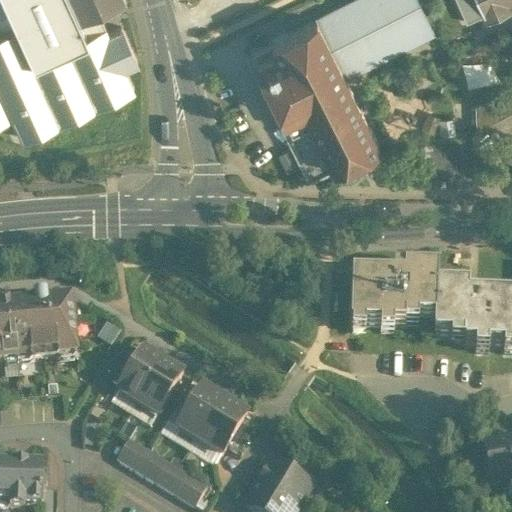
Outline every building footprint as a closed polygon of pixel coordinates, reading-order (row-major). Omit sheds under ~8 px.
[(0,0),(0,120),(12,115),(22,137),(134,87),(125,68),(138,62),(121,26),(108,31),(99,12),(126,0),(125,0),(0,0)] [(351,0),(317,18),(345,75),(434,30),(418,0),(351,0)] [(511,0),(477,0),(484,16),(508,5),(508,3),(511,1),(511,0)] [(345,75),(317,18),(251,51),(267,81),(260,85),(278,120),(285,117),(315,176),(379,143),(345,75)] [(462,62),(466,83),(492,78),(488,57),(462,62)] [(511,83),(475,104),(477,129),(511,110),(511,83)] [(452,116),(438,117),(439,129),(453,128),(452,116)] [(437,150),(433,150),(432,182),(453,182),(454,143),(437,142),(437,150)] [(438,274),(404,273),(404,281),(352,279),(350,329),(405,331),(405,323),(435,324),(436,291),(437,291),(438,274)] [(511,301),(468,300),(469,292),(437,291),(436,291),(435,324),(434,341),(465,342),(465,350),(511,351),(511,301)] [(47,301),(33,302),(34,308),(12,310),(18,366),(76,360),(70,304),(47,307),(47,301)] [(12,310),(0,311),(0,367),(18,366),(12,310)] [(105,325),(98,340),(110,347),(118,331),(105,325)] [(142,358),(131,351),(112,383),(123,389),(142,358)] [(153,360),(144,355),(142,358),(123,389),(119,396),(138,408),(162,368),(153,363),(153,361),(153,360)] [(162,368),(138,408),(158,419),(183,379),(173,373),(171,374),(163,369),(162,368)] [(223,404),(203,391),(178,432),(198,444),(223,404)] [(247,418),(223,404),(198,444),(222,459),(227,450),(246,420),(247,418)] [(246,420),(227,450),(239,458),(258,427),(246,420)] [(511,439),(483,446),(492,487),(511,482),(511,439)] [(137,451),(128,446),(117,464),(125,469),(137,451)] [(137,451),(125,469),(134,475),(145,456),(137,451)] [(145,456),(134,475),(144,481),(157,461),(147,454),(146,455),(145,456)] [(167,467),(157,461),(144,481),(154,487),(167,467)] [(26,464),(16,464),(16,467),(0,466),(0,505),(10,506),(9,511),(25,511),(25,509),(42,510),(42,497),(45,497),(46,484),(43,484),(43,468),(26,467),(26,464)] [(295,479),(271,464),(258,486),(299,511),(312,490),(312,489),(295,479)] [(167,467),(154,487),(165,493),(177,473),(167,467)] [(325,483),(301,468),(295,479),(312,489),(312,490),(319,494),(325,483)] [(177,473),(165,493),(175,500),(187,479),(177,473)] [(198,486),(187,479),(175,500),(185,506),(198,486)] [(195,511),(208,492),(198,486),(185,506),(194,511),(195,511)] [(298,511),(299,511),(258,486),(244,509),(249,511),(298,511)]
